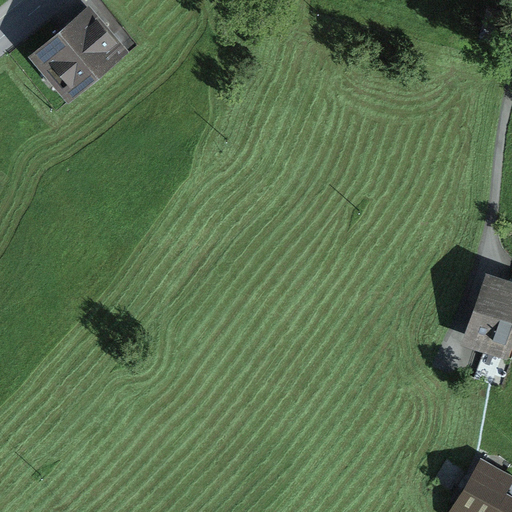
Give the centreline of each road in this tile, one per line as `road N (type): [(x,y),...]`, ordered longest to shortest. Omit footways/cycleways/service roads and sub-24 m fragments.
road 1 (trunk): [(96,0),(0,301)]
road 2 (track): [(511,82),(488,250),(446,353)]
